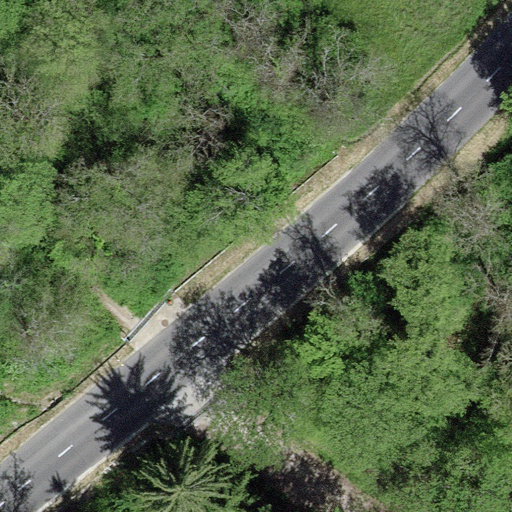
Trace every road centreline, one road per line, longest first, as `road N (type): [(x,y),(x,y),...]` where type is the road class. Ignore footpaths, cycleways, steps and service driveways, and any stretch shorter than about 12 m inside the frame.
road 1 (tertiary): [(0,501),(373,191),(511,51)]
road 2 (track): [(362,511),(233,425),(169,364)]
